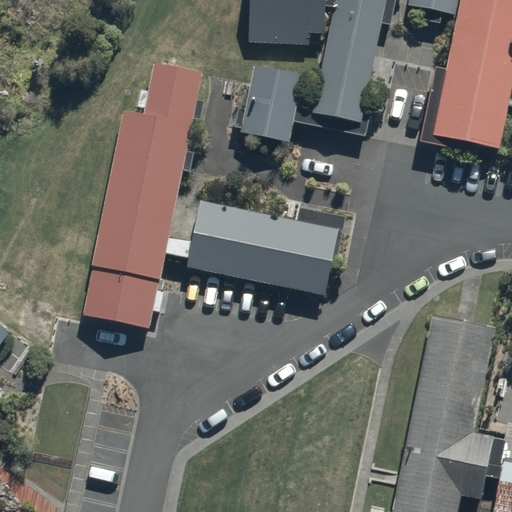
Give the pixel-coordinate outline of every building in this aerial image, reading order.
[(330,0),(311,93),(299,91),(304,67),(252,57),(237,128),(288,138),(292,118),(365,133),(371,105),(360,102),(378,15),(387,17),(390,0),(330,0)] [(251,0),(250,39),(306,41),(307,26),(320,27),(320,0),(251,0)] [(452,25),(457,0),(410,0),(407,15),(452,25)] [(511,84),(511,0),(461,0),(433,139),(498,152),(511,84)] [(152,334),(201,67),(151,58),(142,105),(121,101),(81,321),(152,334)] [(296,214),(198,194),(183,267),(324,295),(342,211),(298,202),(296,214)] [(496,332),(427,318),(386,511),(458,511),(461,500),(477,503),(491,436),(475,432),(496,332)] [(511,511),(511,452),(502,451),(489,511),(511,511)]
